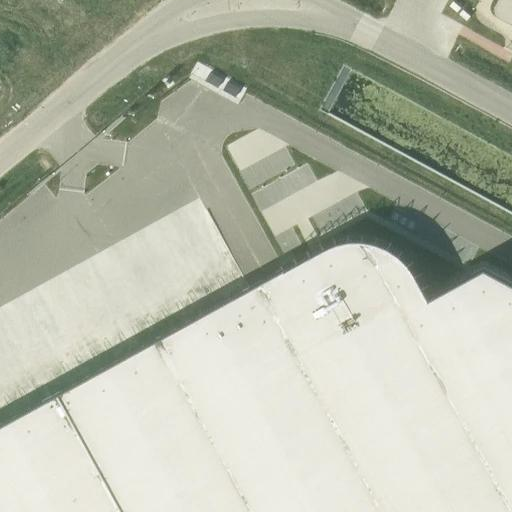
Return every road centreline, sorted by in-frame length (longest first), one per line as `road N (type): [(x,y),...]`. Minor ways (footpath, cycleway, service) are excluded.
road 1 (unclassified): [(328,14),(511,111)]
road 2 (unclassified): [(160,27),(0,158)]
road 3 (unclassified): [(160,27),(328,14)]
